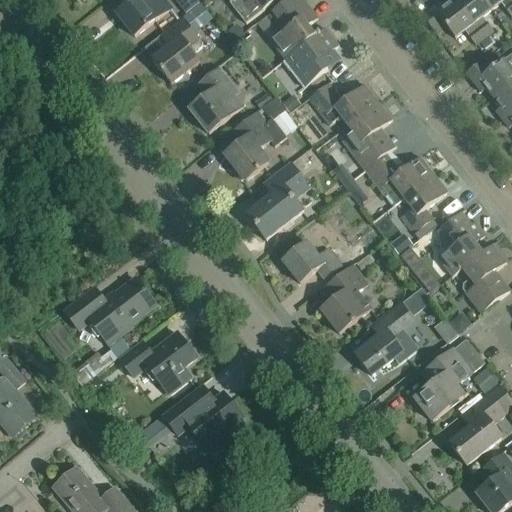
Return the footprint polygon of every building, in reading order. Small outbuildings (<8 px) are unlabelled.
[(134,40),(166,16),(156,3),(160,0),(124,0),(129,7),(116,16),(134,40)] [(238,0),(231,6),(246,26),(263,13),(261,10),(273,0),(238,0)] [(316,39),(315,39),(308,30),(319,22),(301,0),(293,0),(269,19),(283,36),(272,45),(285,63),(287,62),(295,56),(295,55),(316,39)] [(481,20),(491,13),(480,0),(456,0),(454,2),(484,40),(479,44),(485,51),(492,45),(487,38),(492,34),(481,20)] [(511,18),(511,3),(509,0),(480,0),(491,13),(500,6),(511,19),(511,18)] [(475,47),(479,44),(484,40),(454,2),(445,9),(441,4),(422,19),(436,38),(446,30),(454,41),(464,33),(475,47)] [(213,21),(201,6),(183,19),(184,20),(156,42),(164,53),(152,62),(171,87),(200,65),(194,56),(202,49),(202,45),(195,35),(213,21)] [(295,56),(287,62),(294,72),(292,73),(296,78),(294,79),(304,92),(328,74),(320,65),(339,50),(325,31),(315,39),(316,39),(295,55),(295,56)] [(493,101),(511,85),(511,56),(504,63),(492,72),(485,62),(466,76),(481,95),(485,91),(493,101)] [(209,137),(243,111),(234,99),(238,96),(218,71),(198,86),(207,99),(190,113),(209,137)] [(511,115),(511,85),(493,101),(501,110),(496,114),(503,123),(511,115)] [(348,130),(379,106),(366,88),(343,106),(329,87),(310,102),(330,128),(341,120),(348,130)] [(273,102),(267,95),(256,103),(262,111),(273,102)] [(393,124),(379,106),(348,130),(352,135),(342,143),(359,165),(365,173),(385,158),(396,149),(382,132),(393,124)] [(243,145),(226,158),(247,185),(270,166),(260,153),(271,145),(275,150),(288,141),(273,122),(267,126),(266,125),(258,115),(235,133),(243,145)] [(511,115),(503,123),(509,131),(511,128),(511,115)] [(190,149),(183,159),(193,166),(200,155),(190,149)] [(399,177),(385,158),(365,173),(394,210),(404,202),(405,201),(435,178),(421,160),(399,177)] [(266,244),(305,214),(295,202),(311,191),(292,167),(264,188),(272,198),(246,217),(266,244)] [(426,212),(438,203),(448,195),(435,178),(405,201),(404,202),(412,212),(401,220),(415,237),(434,222),(426,212)] [(484,255),(483,255),(476,245),(486,237),(476,224),(472,227),(463,215),(438,234),(452,251),(439,261),(454,280),(463,273),(463,272),(484,255)] [(281,261),(302,288),(327,269),(335,278),(364,255),(347,234),(329,247),(318,233),(281,261)] [(463,272),(463,273),(471,282),(460,290),(481,317),(511,294),(495,274),(507,265),(493,247),(483,255),(484,255),(463,272)] [(340,337),(372,312),(359,295),(369,288),(353,268),(324,291),(334,304),(322,313),(340,337)] [(156,309),(136,282),(106,304),(96,291),(66,314),(81,333),(92,324),(110,347),(132,330),(131,328),(156,309)] [(422,292),(405,304),(415,316),(431,304),(422,292)] [(372,379),(405,354),(394,341),(414,326),(401,308),(371,330),(378,340),(356,357),(372,379)] [(197,361),(178,337),(152,356),(143,345),(120,362),(134,380),(148,370),(169,397),(190,380),(183,371),(197,361)] [(433,425),(452,410),(465,400),(456,390),(486,367),(467,343),(424,376),(433,389),(416,402),(433,425)] [(82,390),(123,358),(115,348),(111,351),(111,352),(91,368),(87,364),(71,375),(82,390)] [(0,424),(10,437),(34,417),(15,394),(26,384),(0,353),(0,375),(6,383),(0,388),(0,424)] [(468,469),(502,442),(491,429),(511,412),(511,405),(499,389),(461,419),(470,431),(450,446),(468,469)] [(195,416),(184,403),(163,420),(179,439),(190,430),(205,450),(242,420),(224,397),(205,411),(203,409),(195,416)] [(488,511),(504,511),(511,506),(511,466),(505,456),(479,476),(488,487),(476,496),(488,511)] [(103,502),(77,472),(53,492),(69,511),(132,511),(115,491),(103,502)] [(447,511),(462,511),(473,502),(459,488),(442,506),(447,511)]
